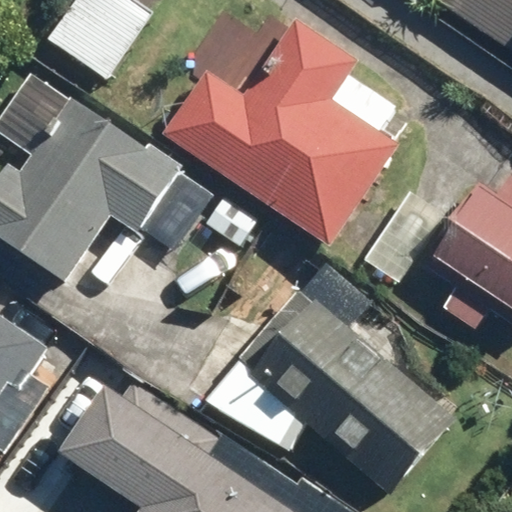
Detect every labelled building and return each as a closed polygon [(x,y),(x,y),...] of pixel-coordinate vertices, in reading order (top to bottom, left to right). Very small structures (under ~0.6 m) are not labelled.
[(134,0),(69,0),(43,41),(106,82),(152,11),(134,0)] [(511,0),(433,0),(431,2),(511,56),(511,0)] [(203,71),(158,139),(329,251),(398,147),(375,133),(392,108),(343,76),(354,60),(293,20),(242,97),(203,71)] [(4,166),(0,171),(0,241),(66,284),(110,217),(140,236),(142,235),(172,254),(206,202),(175,182),(184,168),(147,144),(144,148),(68,99),(18,175),(4,166)] [(466,183),(416,267),(450,287),(436,310),(472,331),(484,311),(511,327),(511,182),(501,176),(489,196),(466,183)] [(403,192),(362,250),(396,273),(437,215),(403,192)] [(307,279),(235,357),(237,360),(201,402),(288,452),(303,420),(388,497),(460,419),(307,279)] [(0,396),(8,385),(18,391),(47,348),(0,317),(0,396)] [(105,388),(60,456),(143,511),(142,511),(291,511),(203,453),(213,439),(124,380),(114,395),(105,388)]
